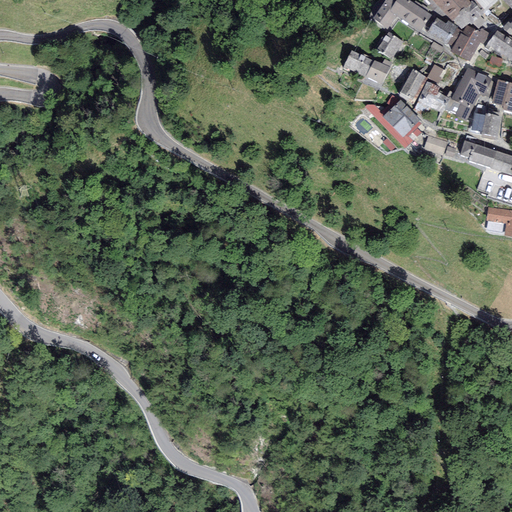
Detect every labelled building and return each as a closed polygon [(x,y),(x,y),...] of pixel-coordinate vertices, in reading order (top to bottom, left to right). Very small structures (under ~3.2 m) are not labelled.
[(394,0),(385,0),(372,19),(387,29),(396,17),(388,11),(396,1),(394,0)] [(431,15),(408,0),(396,0),(396,1),(388,11),(396,17),(419,32),(431,15)] [(470,0),(446,0),(440,7),(453,21),(461,13),(473,2),(470,0)] [(475,0),(486,11),(497,1),(496,0),(475,0)] [(511,0),(503,0),(511,8),(511,0)] [(473,2),(461,13),(470,22),(472,24),(483,14),(473,2)] [(461,30),(470,22),(461,13),(453,21),(461,30)] [(459,27),(448,21),(446,25),(436,19),(427,34),(448,46),(449,45),(458,29),(459,27)] [(508,21),(502,28),(509,35),(511,32),(511,22),(511,24),(508,21)] [(479,33),(467,25),(463,32),(458,29),(449,45),(453,47),(450,51),(469,62),(480,43),(483,45),(490,33),(482,29),(479,33)] [(511,58),(511,40),(496,31),(485,49),(491,53),(493,49),(511,61),(511,58)] [(376,49),(391,59),(403,42),(388,32),(376,49)] [(488,56),(482,50),(478,54),(485,60),(488,56)] [(374,61),(351,51),(344,67),(366,77),(374,61)] [(502,60),(491,56),(489,63),(500,67),(502,60)] [(374,61),(366,77),(381,84),(390,67),(374,60),(374,61)] [(434,64),(427,77),(438,84),(441,78),(439,77),(443,70),(434,64)] [(493,82),(467,68),(452,99),(459,102),(455,115),(467,120),(479,95),(488,97),(493,82)] [(413,69),(399,93),(413,104),(427,78),(413,69)] [(511,83),(497,80),(491,103),(504,106),(503,110),(511,112),(511,83)] [(439,87),(426,82),(413,110),(424,118),(430,107),(442,113),(450,98),(436,92),(439,87)] [(392,108),(399,102),(392,95),(386,103),(392,108)] [(418,121),(400,100),(399,102),(392,108),(384,115),(374,104),(367,104),(364,107),(404,149),(413,140),(408,137),(412,133),(417,128),(420,125),(417,122),(418,121)] [(501,117),(486,113),(485,116),(482,131),(480,137),(496,141),(501,117)] [(482,131),(485,116),(475,114),(471,129),(482,131)] [(422,133),(417,128),(412,133),(416,137),(422,133)] [(447,141),(428,135),(423,150),(442,156),(447,141)] [(491,169),(496,151),(464,141),(459,156),(469,159),(468,161),(491,169)] [(455,149),(447,146),(444,155),(452,158),(455,149)] [(511,175),(511,156),(496,151),(491,169),(511,175)] [(511,210),(487,207),(485,221),(506,224),(504,235),(511,236),(511,210)]
